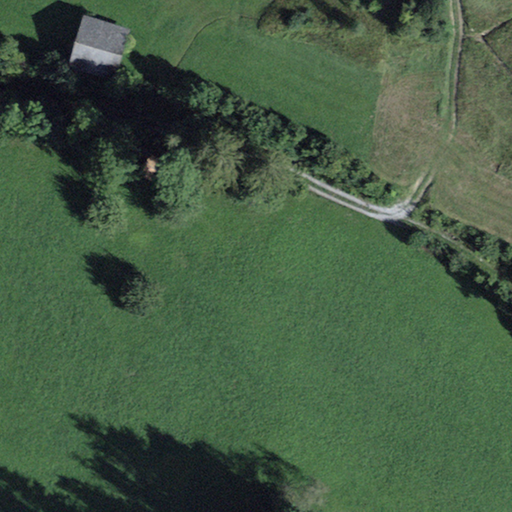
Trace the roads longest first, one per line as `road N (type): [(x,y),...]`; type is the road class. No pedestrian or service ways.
road 1 (track): [(511,290),(418,231),(212,136),(0,93)]
road 2 (track): [(458,0),(448,139),(416,195),(386,216)]
